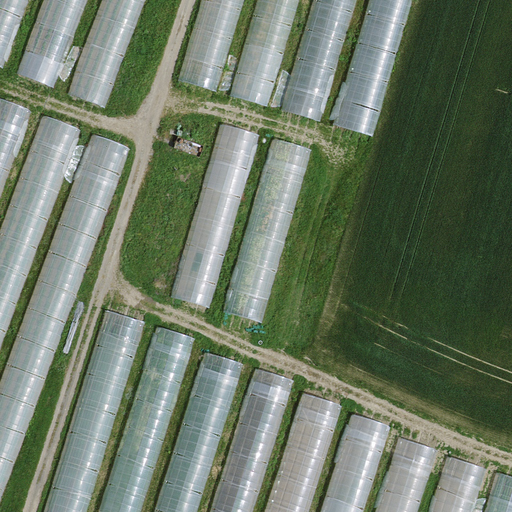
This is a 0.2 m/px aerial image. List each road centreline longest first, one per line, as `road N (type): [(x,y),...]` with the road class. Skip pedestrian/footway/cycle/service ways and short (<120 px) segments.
road 1 (track): [(32,511),(190,0)]
road 2 (track): [(103,286),(511,464)]
road 3 (track): [(0,84),(150,137)]
road 4 (track): [(307,135),(159,99)]
